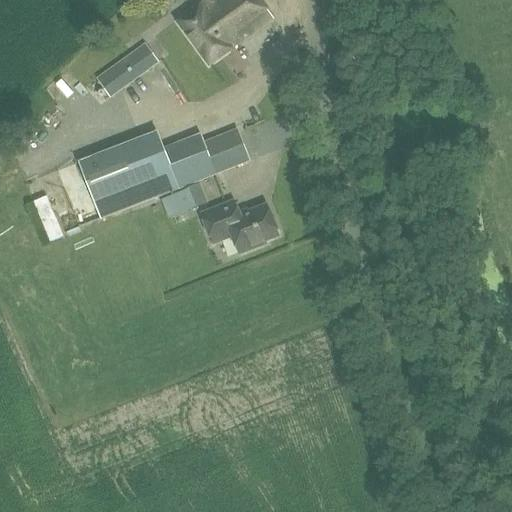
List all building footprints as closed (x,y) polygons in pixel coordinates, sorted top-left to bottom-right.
[(201,6),(179,22),(210,65),(274,19),(260,0),(210,0),(202,6),(201,6)] [(146,43),(97,78),(110,98),(159,63),(146,43)] [(164,152),(157,134),(80,164),(103,220),(250,161),(238,132),(205,145),(202,137),(164,152)] [(210,187),(197,188),(198,205),(211,204),(210,187)] [(266,241),(280,236),(268,207),(241,217),(235,202),(203,214),(215,244),(234,236),(241,254),(267,244),(266,241)] [(79,215),(66,221),(73,236),(86,230),(79,215)]
